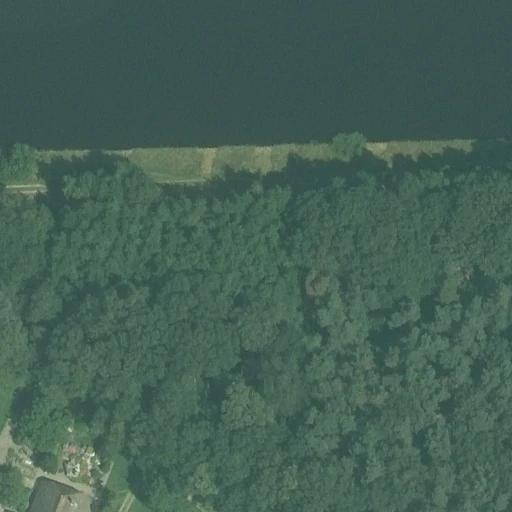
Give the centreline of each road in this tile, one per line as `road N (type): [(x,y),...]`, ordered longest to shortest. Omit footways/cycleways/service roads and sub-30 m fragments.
road 1 (track): [(511,171),(0,185)]
road 2 (track): [(423,511),(511,310)]
